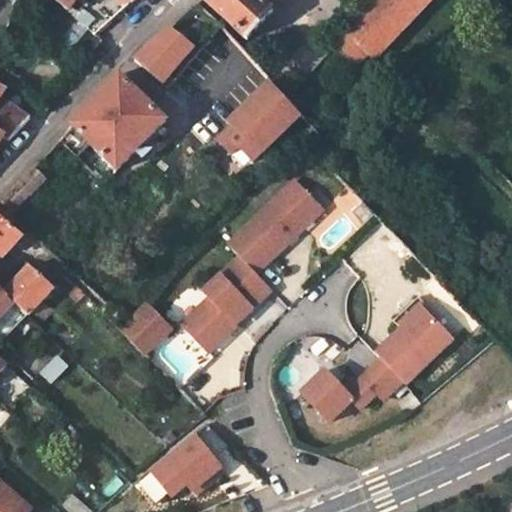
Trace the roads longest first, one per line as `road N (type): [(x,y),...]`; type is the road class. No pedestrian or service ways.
road 1 (residential): [(0,177),(164,0)]
road 2 (unknown): [(317,511),(264,414),(258,382),(282,341),(316,312)]
road 3 (secondary): [(350,511),(511,439)]
